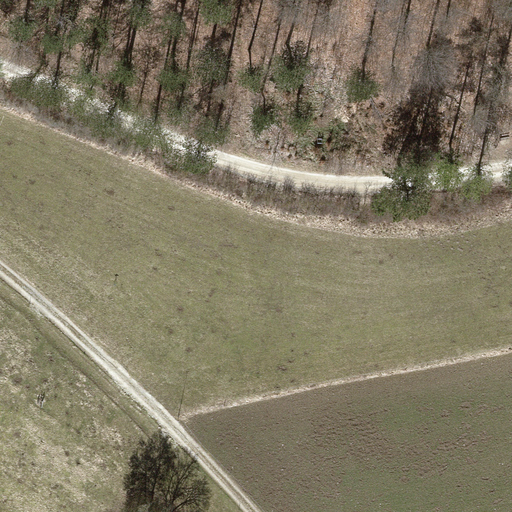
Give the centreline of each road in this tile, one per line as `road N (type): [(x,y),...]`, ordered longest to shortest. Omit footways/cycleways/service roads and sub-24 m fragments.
road 1 (track): [(511,168),(438,181),(326,185),(214,158),(0,67)]
road 2 (track): [(0,264),(157,402),(253,511)]
